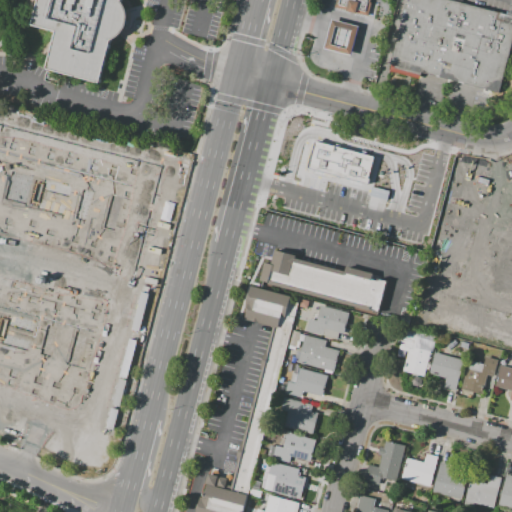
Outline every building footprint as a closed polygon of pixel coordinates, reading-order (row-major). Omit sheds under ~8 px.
[(120,0),(120,1),(123,6),(124,13),(124,18),(123,26),(119,33),(114,37),(108,40),(98,83),(45,69),(56,32),(31,25),(37,0),(120,0)] [(366,15),(370,0),(335,0),(334,6),(366,15)] [(407,0),(450,0),(506,15),(507,12),(511,13),(511,41),(498,93),(420,72),(419,76),(394,69),(395,68),(390,66),(407,0)] [(332,20),(358,27),(351,56),(324,49),(332,20)] [(313,140),(373,157),(365,184),(305,168),(313,140)] [(0,301),(11,249),(0,247),(0,301)] [(275,251),(296,256),(296,259),(342,271),(343,267),(374,275),(373,279),(387,282),(379,312),(259,282),(264,263),(271,265),(275,251)] [(251,286),(290,296),(290,299),(298,301),(242,511),(196,511),(197,510),(196,510),(198,504),(200,497),(204,498),(207,484),(204,484),(207,474),(215,476),(227,479),(225,485),(230,487),(236,463),(235,463),(237,458),(236,458),(239,445),(240,445),(241,442),(242,442),(250,412),(249,412),(252,401),(253,401),(261,371),(260,371),(261,367),(259,367),(263,353),(264,354),(265,350),(266,351),(272,327),(244,320),(246,313),(245,313),(247,307),(245,307),(247,300),(246,300),(248,293),(249,293),(251,286)] [(348,313),(320,306),(316,321),(309,319),(306,332),(323,336),(324,329),(343,334),(348,313)] [(293,331),(300,332),(296,347),(289,346),(293,331)] [(403,333),(399,349),(408,351),(403,371),(424,376),(431,348),(416,344),(418,337),(403,333)] [(305,335),(298,362),(334,372),(339,351),(325,347),(326,341),(305,335)] [(434,353),(463,360),(455,390),(444,387),(446,378),(429,374),(434,353)] [(468,361),(461,389),(481,394),(486,375),(493,377),(497,359),(486,357),(484,365),(468,361)] [(501,365),(511,368),(511,400),(510,400),(511,391),(495,386),(501,365)] [(299,368),(327,376),(322,396),(303,391),(301,397),(284,393),(287,381),(291,382),(293,373),(298,374),(299,368)] [(283,398),(313,405),(311,412),(317,414),(312,434),(284,427),(288,412),(280,410),(283,398)] [(51,443),(81,450),(83,444),(92,446),(100,413),(60,404),(51,443)] [(287,433),(316,441),(310,461),(291,456),(289,463),(267,457),(270,445),(283,448),(287,433)] [(385,441),(406,446),(397,481),(381,478),(380,485),(364,481),(368,465),(379,467),(381,456),(377,455),(379,447),(384,448),(385,441)] [(402,479),(430,486),(438,456),(426,454),(424,463),(407,458),(402,479)] [(461,498),(433,491),(440,461),(452,464),(449,473),(466,477),(461,498)] [(271,462),(299,469),(298,476),(306,478),(301,499),(264,489),(271,462)] [(465,500),(494,508),(502,478),(490,475),(488,484),(471,479),(465,500)] [(511,508),(499,505),(506,475),(511,476),(511,508)] [(387,492),(388,486),(395,488),(393,494),(387,492)] [(268,495),(264,511),(257,510),(256,511),(296,511),(299,503),(268,495)] [(359,496),(355,511),(388,511),(389,511),(374,507),(376,500),(359,496)]
